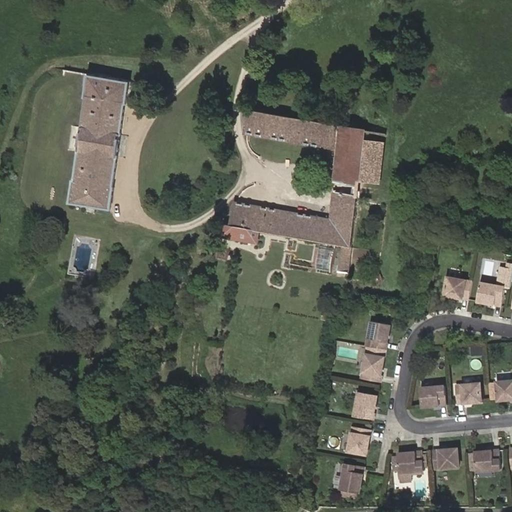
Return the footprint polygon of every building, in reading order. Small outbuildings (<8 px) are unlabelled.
[(130,78),(88,71),(85,94),(87,94),(74,178),(73,178),(70,200),(112,208),(116,185),(114,185),(126,100),(127,100),(130,78)] [(367,127),(248,107),(244,131),(282,137),(280,146),(302,150),(303,141),(341,147),(336,176),(358,179),(359,175),(367,127)] [(379,171),(386,172),(393,132),(367,127),(359,175),(377,178),(379,171)] [(228,221),(226,233),(242,236),(243,226),(259,228),(294,234),(337,241),(343,242),(339,268),(344,269),(348,270),(361,193),(335,190),(331,216),(236,201),(232,222),(228,221)] [(243,226),(242,236),(257,238),(259,228),(243,226)] [(472,284),(447,279),(444,297),(468,301),(472,284)] [(504,288),(479,284),(476,303),(501,307),(504,288)] [(391,321),(372,317),(367,342),(386,346),(391,321)] [(334,356),(356,361),(360,345),(339,339),(334,356)] [(384,355),(367,352),(362,377),(379,380),(384,355)] [(511,381),(496,383),(498,401),(511,399),(511,381)] [(480,384),(455,386),(456,404),(481,402),(480,384)] [(444,385),(419,388),(421,407),(446,405),(444,385)] [(377,396),(358,392),(353,417),(372,421),(377,396)] [(370,430),(353,427),(348,452),(366,455),(370,430)] [(458,449),(432,452),(434,469),(459,467),(458,449)] [(499,451),(474,454),(474,455),(475,467),(476,473),(501,471),(499,451)] [(423,453),(397,455),(398,458),(399,470),(399,474),(424,472),(423,453)] [(363,470),(344,466),(341,479),(340,490),(339,491),(359,494),(363,470)] [(340,490),(341,479),(335,478),(333,489),(340,490)]
